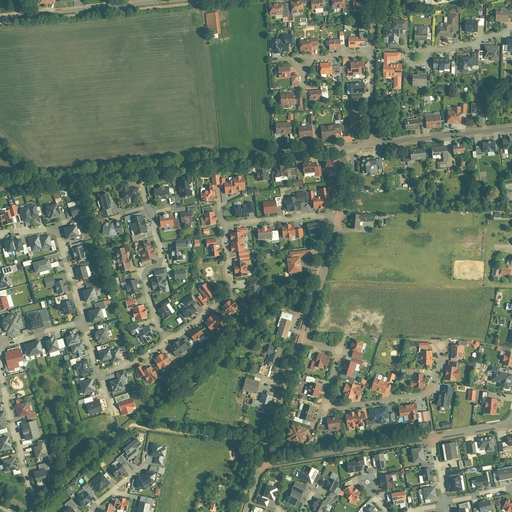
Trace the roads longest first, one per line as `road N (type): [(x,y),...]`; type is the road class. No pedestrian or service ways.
road 1 (residential): [(441,347),(430,393),(336,409),(324,408),(340,352),(302,341)]
road 2 (residential): [(0,18),(201,0)]
road 3 (residential): [(431,438),(259,466)]
road 4 (residential): [(0,353),(30,511)]
road 5 (residential): [(0,235),(55,229),(84,323)]
road 6 (residential): [(170,340),(155,320),(144,278),(163,258),(150,212)]
road 7 (residential): [(511,128),(369,144)]
road 8 (residential): [(223,227),(230,293),(170,340)]
road 9 (residential): [(302,341),(259,466)]
road 10 (residential): [(130,174),(0,190)]
road 11 (residential): [(340,217),(302,341)]
road 12 (residential): [(271,159),(143,173)]
